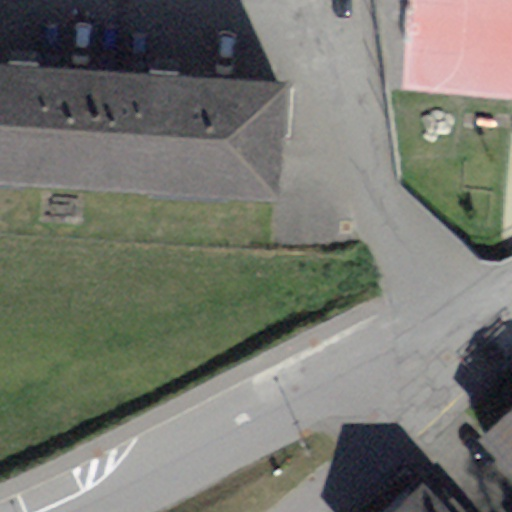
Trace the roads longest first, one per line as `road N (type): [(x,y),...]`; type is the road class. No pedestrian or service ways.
road 1 (tertiary): [(57,511),(438,327)]
road 2 (residential): [(314,511),(390,421),(438,327)]
